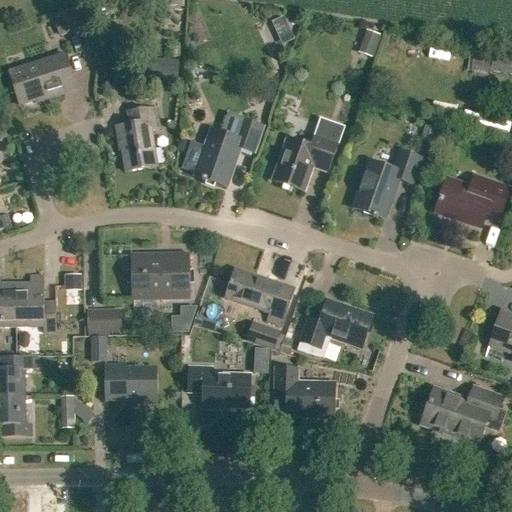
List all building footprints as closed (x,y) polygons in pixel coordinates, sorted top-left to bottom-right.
[(58,28),(62,41),(87,33),(83,20),(58,28)] [(76,90),(65,56),(9,74),(19,106),(48,97),(49,99),(76,90)] [(511,59),(493,56),(490,72),(511,75),(511,59)] [(147,60),(147,80),(178,81),(179,61),(147,60)] [(102,82),(100,87),(104,90),(109,89),(110,84),(107,81),(102,82)] [(130,126),(116,128),(118,144),(120,144),(125,173),(157,168),(151,131),(159,130),(155,109),(127,113),(130,126)] [(196,175),(195,178),(227,189),(240,149),(254,154),(263,127),(242,120),(235,139),(211,131),(205,148),(191,144),(182,170),(196,175)] [(417,141),(428,145),(434,129),(423,125),(417,141)] [(312,169),(328,174),(338,144),(315,136),(310,148),(287,140),(272,182),(304,193),(312,169)] [(352,210),(384,221),(398,181),(412,186),(421,160),(400,152),(393,171),(369,163),(352,210)] [(483,193),(447,180),(435,214),(481,229),(486,215),(499,219),(509,190),(487,182),(483,193)] [(188,300),(188,256),(132,257),(133,301),(188,300)] [(275,300),(279,286),(235,271),(225,300),(269,315),(266,324),(280,328),(288,304),(275,300)] [(79,276),(62,277),(62,293),(79,292),(79,276)] [(15,285),(15,329),(43,329),(43,335),(56,334),(55,304),(43,304),(43,277),(29,278),(29,285),(15,285)] [(0,329),(15,329),(15,285),(0,286),(0,278),(0,329)] [(319,325),(308,321),(297,352),(314,358),(324,360),(329,345),(324,343),(326,336),(345,342),(344,344),(361,350),(372,317),(327,302),(319,325)] [(120,310),(86,311),(87,335),(121,334),(120,310)] [(511,354),(511,359),(511,361),(511,360),(511,316),(499,312),(487,345),(511,354)] [(258,345),(274,350),(279,335),(263,330),(258,345)] [(91,363),(105,363),(105,339),(91,339),(91,363)] [(279,353),(288,356),(293,343),(284,340),(279,353)] [(256,352),(255,377),(269,378),(270,353),(256,352)] [(0,398),(24,399),(24,371),(30,371),(30,358),(0,358),(0,398)] [(125,367),(105,367),(105,402),(139,402),(139,405),(156,405),(156,369),(125,370),(125,367)] [(188,368),(187,394),(202,395),(201,411),(227,412),(227,410),(249,410),(250,377),(211,375),(211,368),(188,368)] [(286,394),(286,418),(302,419),(302,417),(334,418),(334,386),(297,385),(297,371),(275,370),(274,394),(286,394)] [(421,428),(477,447),(484,429),(497,434),(504,415),(498,413),(502,399),(472,388),(467,402),(434,390),(421,428)] [(57,393),(57,426),(70,426),(70,393),(57,393)] [(0,428),(0,439),(31,438),(31,425),(25,425),(24,399),(0,398),(0,428)]
